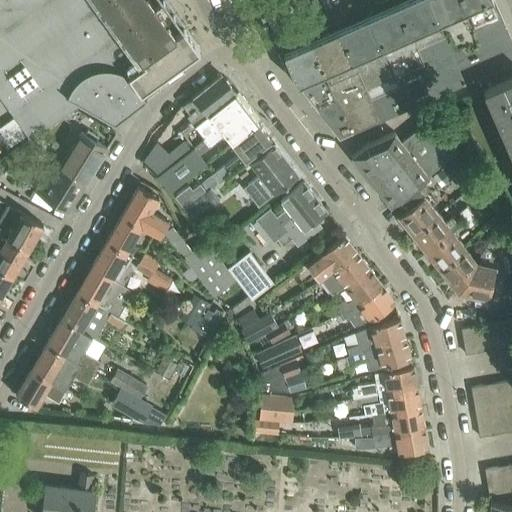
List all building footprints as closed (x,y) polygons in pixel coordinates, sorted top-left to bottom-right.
[(199,48),(184,26),(164,0),(0,0),(0,95),(30,137),(80,102),(114,121),(184,66),(181,61),(199,48)] [(466,84),(429,0),(400,0),(396,2),(437,97),(466,84)] [(485,53),(476,33),(462,0),(429,0),(466,84),(494,72),(485,53)] [(503,21),(494,0),(462,0),(476,33),(503,21)] [(437,97),(396,2),(367,15),(369,18),(399,86),(381,93),(391,117),(437,97)] [(399,86),(369,18),(367,15),(339,27),(380,122),(391,117),(381,93),(399,86)] [(476,33),(485,53),(511,41),(503,21),(476,33)] [(380,122),(339,27),(320,35),(310,40),(312,43),(324,72),(336,99),(351,134),(380,122)] [(324,72),(312,43),(310,40),(301,44),(280,53),(288,71),(292,70),(298,84),(316,108),(340,139),(351,134),(336,99),(324,72)] [(511,64),(511,41),(485,53),(494,72),(511,64)] [(195,124),(236,92),(222,74),(183,104),(190,113),(187,115),(195,124)] [(511,150),(511,76),(484,89),(511,151),(511,150)] [(205,137),(246,105),(236,92),(195,124),(205,137)] [(188,151),(158,175),(170,190),(206,162),(199,153),(209,145),(209,146),(225,133),(233,143),(244,135),(260,122),(258,121),(246,105),(205,137),(203,138),(204,139),(194,146),(191,149),(188,151)] [(460,150),(433,116),(402,141),(429,175),(460,150)] [(190,187),(175,198),(183,208),(198,196),(245,159),(256,151),(272,139),(261,124),(260,122),(244,135),(233,143),(239,152),(212,172),(213,173),(192,189),(190,187)] [(108,147),(107,147),(94,139),(97,135),(86,128),(84,132),(80,130),(60,163),(54,159),(36,189),(69,209),(108,147)] [(402,141),(394,131),(369,142),(353,155),(392,204),(429,175),(402,141)] [(178,139),(188,151),(194,146),(184,134),(178,139)] [(290,162),(275,143),(250,163),(260,175),(248,184),(252,189),(263,181),(260,177),(261,176),(274,167),(278,171),(290,162)] [(459,172),(467,165),(460,156),(434,175),(442,185),(459,172)] [(259,206),(300,174),(290,162),(278,171),(274,167),(261,176),(260,177),(263,181),(252,189),(248,192),(259,206)] [(272,230),(316,195),(305,181),(282,198),(287,205),(276,214),(270,206),(260,215),(272,230)] [(159,196),(140,185),(123,214),(152,232),(152,231),(160,235),(169,219),(152,209),(159,196)] [(439,211),(433,204),(439,199),(430,186),(406,203),(405,209),(399,214),(406,222),(404,224),(411,233),(439,211)] [(328,210),(316,195),(272,230),(283,243),(291,237),(297,245),(322,225),(316,219),(328,210)] [(183,208),(192,219),(207,207),(198,196),(183,208)] [(473,212),(468,206),(460,212),(465,219),(473,212)] [(0,232),(28,250),(44,224),(21,210),(14,222),(8,219),(0,231),(0,232)] [(453,228),(454,230),(459,224),(452,215),(447,221),(439,211),(411,233),(419,243),(421,241),(427,249),(453,228)] [(479,220),(473,212),(465,219),(459,224),(462,228),(468,223),(471,227),(479,220)] [(143,246),(152,232),(123,214),(108,240),(127,251),(128,249),(133,252),(137,245),(132,242),(134,240),(143,246)] [(163,231),(173,244),(201,279),(214,295),(236,279),(237,278),(227,267),(211,247),(205,239),(192,249),(182,237),(172,224),(163,231)] [(438,267),(466,245),(454,230),(453,228),(427,249),(433,257),(431,258),(438,267)] [(0,267),(13,275),(28,250),(0,232),(0,267)] [(346,234),(307,264),(319,280),(323,276),(324,278),(359,251),(346,234)] [(501,243),(493,238),(487,247),(491,249),(495,252),(496,251),(501,243)] [(132,254),(127,251),(108,240),(93,266),(122,283),(133,266),(127,262),(132,254)] [(463,270),(477,259),(466,245),(438,267),(445,277),(447,275),(451,280),(451,283),(454,287),(458,288),(459,290),(471,281),(463,270)] [(249,249),(227,267),(237,278),(249,294),(252,298),(273,281),(249,249)] [(503,298),(509,268),(503,267),(496,266),(497,265),(496,264),(498,252),(496,251),(495,252),(491,249),(477,259),(463,270),(471,281),(459,290),(477,294),(479,297),(485,298),(488,296),(490,297),(490,296),(503,298)] [(145,251),(140,260),(155,269),(160,260),(145,251)] [(359,251),(324,278),(334,292),(345,284),(347,286),(371,268),(359,251)] [(155,269),(140,260),(136,267),(166,285),(170,278),(155,269)] [(132,289),(122,283),(93,266),(78,291),(125,319),(131,308),(123,304),(132,289)] [(0,297),(13,275),(0,267),(0,297)] [(345,298),(335,305),(341,312),(343,311),(351,307),(352,308),(384,284),(371,268),(347,286),(354,296),(347,301),(345,298)] [(351,307),(343,311),(344,314),(347,319),(349,317),(355,325),(356,325),(371,318),(372,319),(395,302),(397,301),(384,284),(352,308),(351,307)] [(125,319),(78,291),(63,317),(82,328),(92,334),(97,336),(106,319),(120,327),(125,319)] [(249,294),(234,306),(243,326),(260,315),(258,311),(254,300),(252,298),(249,294)] [(213,328),(221,314),(208,307),(200,321),(213,328)] [(243,326),(241,327),(247,340),(266,330),(267,331),(279,324),(279,323),(271,309),(260,315),(243,326)] [(83,349),(92,334),(82,328),(63,317),(48,343),(95,371),(102,360),(83,349)] [(358,343),(347,347),(349,354),(363,349),(368,347),(368,348),(406,337),(401,317),(399,317),(371,325),(355,332),(358,343)] [(511,344),(511,327),(511,319),(498,321),(503,347),(511,344)] [(279,324),(267,331),(272,341),(290,331),(285,321),(284,320),(279,323),(279,324)] [(503,347),(498,321),(486,323),(491,349),(503,347)] [(491,349),(486,323),(474,325),(479,351),(491,349)] [(479,351),(474,325),(462,327),(467,353),(479,351)] [(295,333),(256,351),(263,366),(284,357),(302,349),(301,347),(295,333)] [(349,354),(346,355),(349,365),(367,361),(369,368),(369,370),(411,358),(412,358),(406,337),(368,348),(368,347),(363,349),(349,354)] [(95,371),(48,343),(33,368),(52,380),(52,379),(65,387),(73,374),(87,383),(95,371)] [(117,354),(113,364),(143,375),(146,365),(117,354)] [(301,370),(296,356),(295,356),(280,362),(286,378),(302,372),(301,370)] [(291,390),(286,378),(280,362),(279,363),(260,371),(258,372),(257,387),(291,390)] [(358,385),(351,386),(353,397),(417,385),(413,365),(412,365),(374,372),(376,380),(357,383),(358,385)] [(148,384),(146,383),(117,366),(110,379),(140,397),(148,384)] [(33,368),(17,394),(34,404),(37,406),(44,393),(57,400),(65,387),(52,380),(33,368)] [(302,372),(286,378),(291,390),(306,386),(302,372)] [(511,404),(507,379),(495,382),(499,406),(511,404)] [(499,406),(495,382),(483,384),(487,408),(499,406)] [(487,408),(483,384),(471,386),(475,410),(487,408)] [(417,385),(353,397),(355,404),(380,401),(382,411),(382,413),(421,406),(417,385)] [(69,404),(76,393),(65,387),(59,398),(69,404)] [(129,416),(139,397),(126,389),(115,407),(129,416)] [(261,392),(260,405),(293,409),(295,396),(292,395),(261,392)] [(347,400),(333,401),(335,414),(348,413),(347,400)] [(511,429),(511,406),(511,404),(499,406),(504,431),(511,429)] [(292,422),(293,409),(260,405),(259,417),(259,419),(279,421),(292,422)] [(374,424),(362,426),(363,435),(363,437),(425,426),(421,406),(382,413),(382,411),(372,412),(372,415),(374,424)] [(504,431),(499,406),(487,408),(492,433),(504,431)] [(492,433),(487,408),(475,410),(480,435),(492,433)] [(253,417),(252,431),(278,433),(279,421),(259,419),(259,417),(253,417)] [(357,419),(322,418),(321,433),(357,434),(357,419)] [(429,446),(425,426),(363,437),(363,435),(355,435),(356,445),(375,445),(396,441),(400,459),(430,461),(427,447),(429,446)] [(511,478),(510,464),(498,466),(502,491),(511,489),(511,478)] [(502,491),(498,466),(485,468),(490,493),(502,491)] [(47,482),(42,511),(95,511),(98,488),(96,488),(96,489),(92,489),(94,474),(95,474),(95,473),(96,472),(82,471),(82,472),(83,472),(81,488),(48,483),(48,482),(47,482)] [(511,511),(511,504),(491,501),(490,511),(511,511)]
